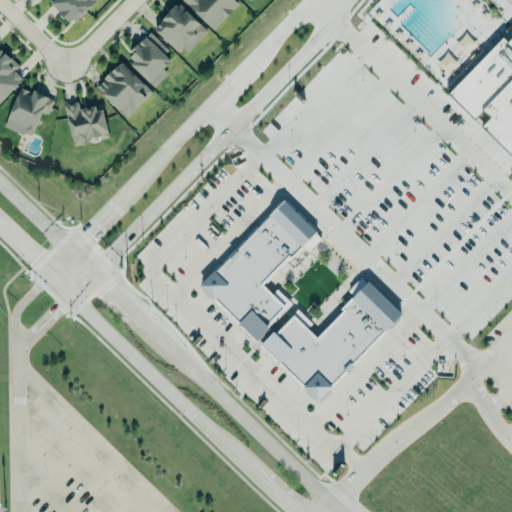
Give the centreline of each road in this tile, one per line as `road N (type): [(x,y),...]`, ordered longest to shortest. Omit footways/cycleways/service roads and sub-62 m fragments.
road 1 (secondary): [(331,502),(0,181)]
road 2 (tertiary): [(70,295),(317,33),(323,12)]
road 3 (tertiary): [(323,12),(295,16),(140,176)]
road 4 (secondary): [(70,295),(224,446)]
road 5 (tertiary): [(140,176),(48,273)]
